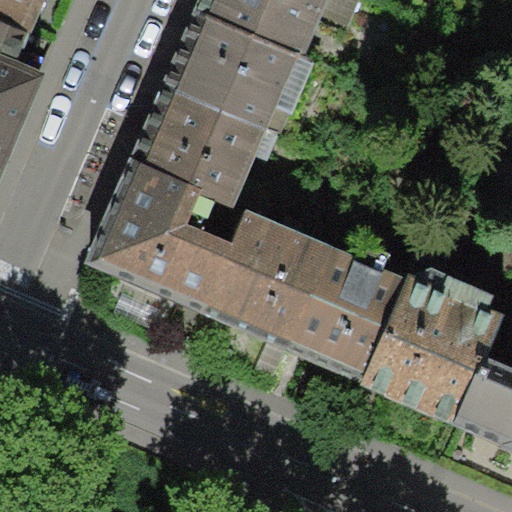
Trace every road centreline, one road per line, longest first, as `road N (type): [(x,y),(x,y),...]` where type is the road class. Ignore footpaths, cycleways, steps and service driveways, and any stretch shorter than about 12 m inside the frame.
road 1 (secondary): [(420,511),(0,332)]
road 2 (residential): [(129,0),(0,293)]
